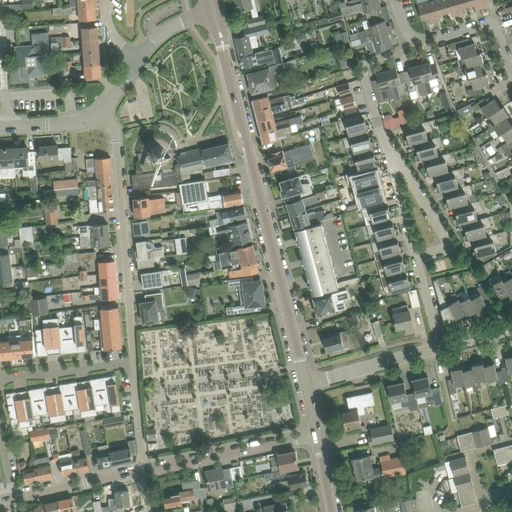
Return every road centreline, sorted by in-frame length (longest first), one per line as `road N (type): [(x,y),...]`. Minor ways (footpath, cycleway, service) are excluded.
road 1 (tertiary): [(308,381),(212,10)]
road 2 (residential): [(133,360),(115,132),(102,113)]
road 3 (residential): [(142,470),(318,432)]
road 4 (residential): [(415,257),(446,245),(384,148)]
road 5 (residential): [(408,36),(424,41),(484,25),(495,29),(511,73)]
road 6 (residential): [(384,148),(363,72),(408,36)]
road 7 (residential): [(308,381),(439,347)]
road 8 (residential): [(133,360),(0,381)]
road 9 (residential): [(13,497),(142,470)]
